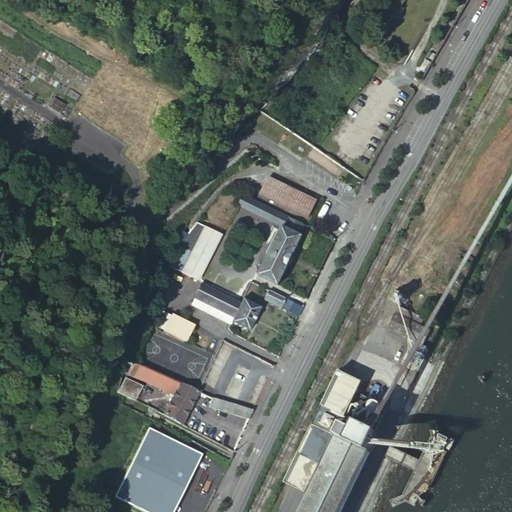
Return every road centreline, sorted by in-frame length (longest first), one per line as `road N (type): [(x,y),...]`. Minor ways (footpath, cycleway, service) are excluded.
road 1 (unclassified): [(373,215),(257,138),(244,138),(195,192),(135,235),(121,235),(115,224),(132,182),(127,165),(84,138)]
road 2 (secondary): [(373,215),(230,511)]
road 3 (secondary): [(498,0),(373,215)]
